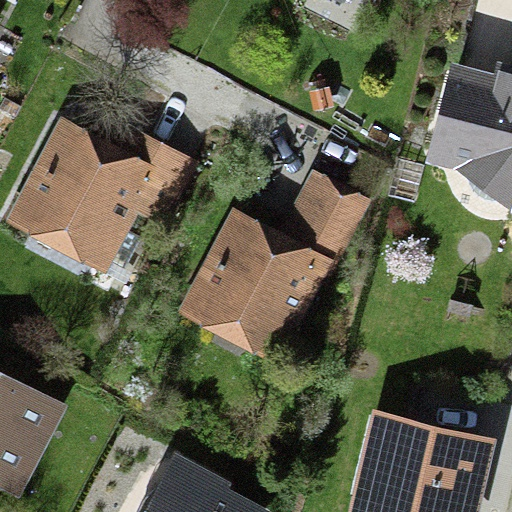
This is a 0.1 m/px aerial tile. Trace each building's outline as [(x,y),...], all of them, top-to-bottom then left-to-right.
[(511,77),(452,63),(430,167),(456,180),(509,218),(511,222),(511,77)] [(113,152),(53,123),(4,227),(104,275),(134,213),(160,226),(189,165),(122,134),(113,152)] [(368,207),(312,179),(281,239),(229,213),(176,316),(283,371),(368,207)] [(59,409),(0,378),(0,489),(13,497),(59,409)] [(463,511),(480,436),(359,409),(336,511),(463,511)] [(231,493),(170,460),(142,511),(248,511),(227,501),(231,493)]
